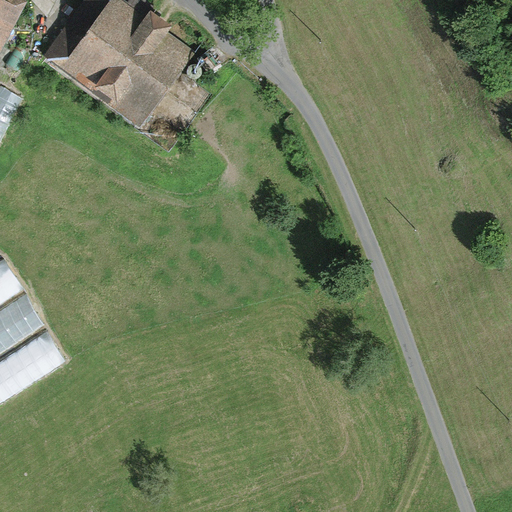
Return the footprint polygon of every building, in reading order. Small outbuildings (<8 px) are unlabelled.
[(0,0),(0,46),(22,5),(11,0),(0,0)] [(127,0),(99,0),(63,53),(156,117),(201,50),(127,0)] [(0,147),(25,97),(0,84),(0,147)] [(0,308),(25,294),(5,260),(0,262),(0,308)] [(31,302),(0,318),(0,408),(68,372),(31,302)]
